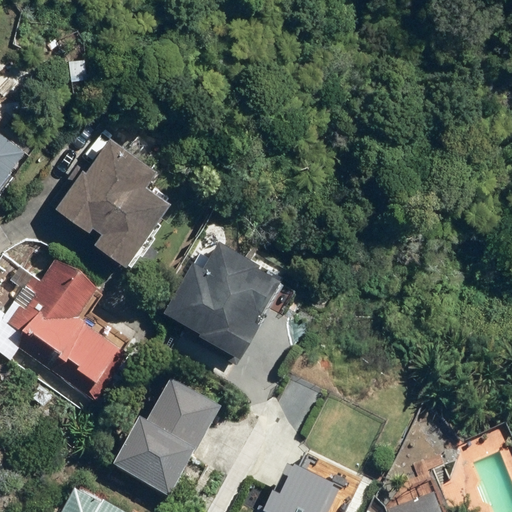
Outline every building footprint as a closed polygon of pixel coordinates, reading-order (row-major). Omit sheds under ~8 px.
[(68,62),(67,82),(94,83),(95,63),(68,62)] [(0,201),(30,158),(0,136),(0,201)] [(77,166),(48,206),(86,233),(90,228),(97,234),(90,245),(120,267),(123,264),(128,267),(137,255),(139,256),(153,237),(151,235),(159,224),(153,220),(169,198),(155,188),(152,192),(143,185),(154,171),(108,138),(84,170),(77,166)] [(195,336),(237,359),(255,328),(258,330),(267,315),(265,314),(284,279),(215,241),(201,267),(190,261),(161,313),(197,333),(195,336)] [(11,345),(94,401),(132,347),(86,315),(104,289),(54,255),(38,278),(32,275),(24,287),(33,294),(23,309),(19,306),(6,324),(20,333),(11,345)] [(136,428),(111,472),(167,504),(191,462),(192,462),(219,414),(169,386),(142,432),(136,428)] [(328,511),(336,496),(282,471),(262,511),(328,511)] [(102,511),(71,496),(62,511),(102,511)] [(438,511),(433,498),(397,511),(438,511)]
